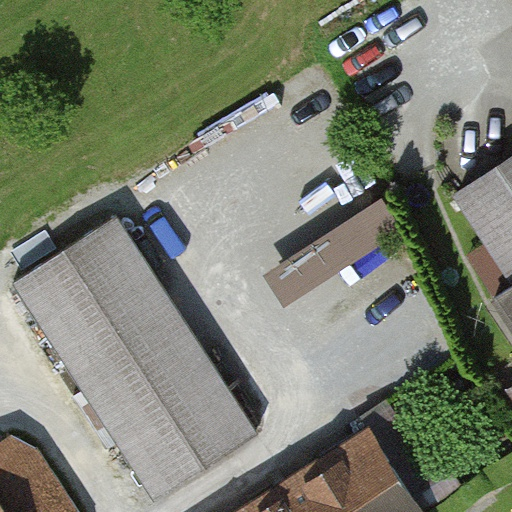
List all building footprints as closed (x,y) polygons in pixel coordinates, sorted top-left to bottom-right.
[(511,166),(471,195),(511,251),(511,166)] [(267,265),(285,301),(388,248),(370,213),(267,265)] [(263,436),(131,227),(29,292),(161,501),(263,436)] [(430,511),(386,439),(267,511),(430,511)] [(0,511),(68,511),(30,448),(0,466),(0,511)]
